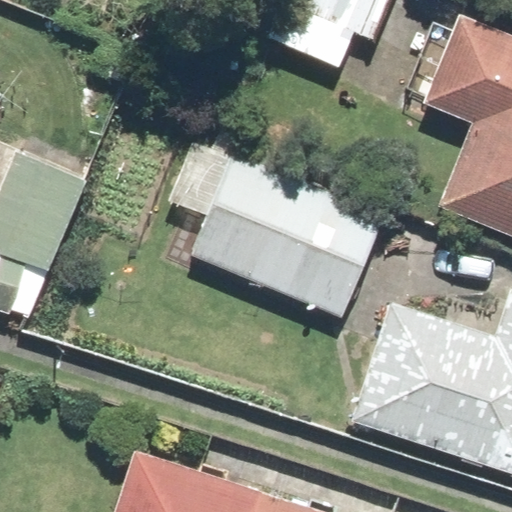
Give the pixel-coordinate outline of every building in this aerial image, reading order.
[(275,0),(261,36),(340,68),(353,36),(371,43),(388,0),(275,0)] [(511,35),(461,13),(424,98),(471,118),(437,198),(511,230),(511,35)] [(208,215),(193,251),(343,317),(388,213),(240,149),(235,161),(195,143),(170,199),(208,215)] [(0,309),(14,314),(16,309),(34,315),(43,285),(24,279),(29,264),(53,272),(85,174),(15,151),(7,174),(0,171),(0,309)] [(493,336),(394,302),(354,418),(511,472),(511,284),(510,284),(493,336)] [(342,511),(137,446),(116,511),(342,511)]
